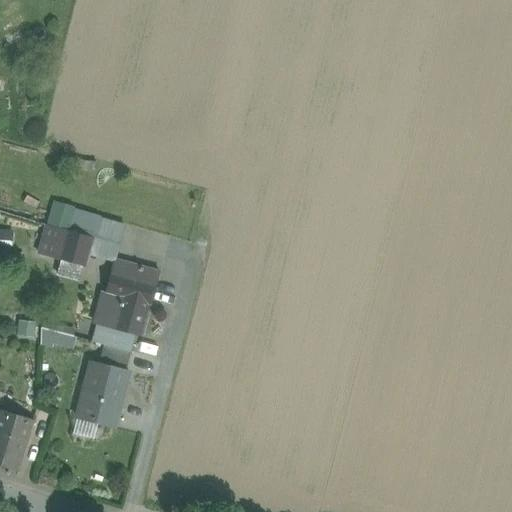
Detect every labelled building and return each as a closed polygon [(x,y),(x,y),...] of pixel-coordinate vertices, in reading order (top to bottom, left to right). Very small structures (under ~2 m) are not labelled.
[(91,238),(40,224),(39,225),(47,227),(39,256),(60,262),(60,261),(82,267),(86,255),(91,238)] [(115,260),(116,260),(120,246),(91,238),(86,255),(114,263),(115,260)] [(159,272),(138,266),(116,260),(115,260),(114,263),(97,325),(107,328),(135,335),(138,335),(146,304),(150,305),(159,272)] [(78,282),(82,267),(60,261),(60,262),(56,276),(78,282)] [(20,320),(19,336),(35,337),(36,321),(20,320)] [(76,330),(43,322),(41,329),(73,337),(76,330)] [(97,325),(92,343),(104,346),(107,328),(97,325)] [(135,335),(107,328),(104,346),(131,352),(135,335)] [(131,352),(104,346),(100,359),(127,366),(131,352)] [(129,373),(92,363),(77,420),(115,429),(129,373)] [(32,422),(0,412),(0,468),(16,473),(32,422)]
